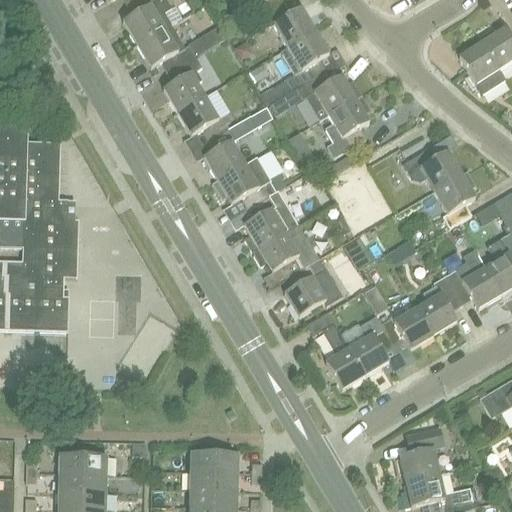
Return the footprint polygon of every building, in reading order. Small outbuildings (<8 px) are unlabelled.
[(116,0),(121,0),(126,9),(140,0),(108,0),(110,4),(116,0)] [(140,0),(126,9),(133,19),(123,25),(137,49),(171,29),(170,28),(163,32),(157,21),(171,12),(164,0),(161,2),(159,0),(140,0)] [(263,19),(284,6),(280,0),(257,0),(260,6),(249,12),(256,23),(263,19)] [(287,51),(314,35),(301,11),(291,17),(284,6),(263,19),(269,30),(274,28),(287,51)] [(160,66),(166,77),(194,60),(187,48),(184,50),(171,29),(137,49),(151,72),(160,66)] [(511,40),(511,42),(505,32),(495,38),(492,33),(479,42),(478,40),(477,40),(498,73),(511,64),(511,40)] [(281,55),(294,78),(286,83),(292,94),(296,91),(325,74),(319,64),(328,58),(314,35),(287,51),(288,51),(281,55)] [(465,51),(468,56),(458,62),(475,88),(498,73),(477,40),(477,41),(478,42),(465,51)] [(244,65),(259,56),(252,45),(237,53),(244,65)] [(163,93),(177,116),(204,100),(196,88),(201,85),(195,75),(201,71),(194,60),(166,77),(173,87),(163,93)] [(352,86),(347,90),(341,79),(331,85),(325,74),(296,91),(303,103),(304,102),(318,125),(327,119),(362,99),(362,98),(360,99),(352,86)] [(265,92),(272,107),(282,102),(275,88),(265,92)] [(369,126),(363,116),(368,113),(360,100),(362,99),(327,119),(333,128),(325,133),(334,147),(327,151),(333,162),(365,143),(359,132),(369,126)] [(204,100),(177,116),(190,139),(200,133),(207,144),(229,131),(222,119),(217,122),(204,100)] [(212,187),(213,187),(244,168),(231,145),(255,131),(248,119),(229,131),(207,144),(213,154),(203,160),(217,184),(212,187)] [(0,335),(68,337),(69,302),(67,302),(62,302),(63,293),(63,283),(77,283),(79,225),(75,225),(67,225),(68,206),(68,205),(59,204),(60,148),(50,147),(26,147),(27,132),(0,131),(0,335)] [(294,156),(305,150),(300,142),(289,148),(294,156)] [(402,167),(411,182),(420,184),(425,181),(433,195),(461,178),(447,155),(437,161),(431,150),(402,167)] [(242,202),(248,212),(275,196),(270,187),(271,186),(256,162),(244,168),(213,187),(221,201),(226,198),(232,208),(242,202)] [(350,168),(346,162),(336,168),(340,174),(350,168)] [(359,170),(333,180),(346,209),(371,199),(359,170)] [(435,237),(448,229),(450,231),(472,218),(465,208),(475,202),(469,192),(475,189),(467,176),(468,175),(468,174),(461,178),(433,195),(447,217),(429,228),(435,237)] [(298,199),(315,192),(312,184),(294,190),(298,199)] [(321,195),(328,212),(339,208),(332,190),(321,195)] [(276,195),(275,196),(248,212),(254,223),(244,229),(251,239),(247,241),(255,254),(297,229),(276,195)] [(322,252),(340,241),(325,217),(307,228),(322,252)] [(289,281),(310,268),(319,262),(312,251),(311,252),(297,229),(255,254),(264,269),(267,267),(273,276),(282,270),(289,281)] [(487,250),(496,265),(485,272),(504,303),(511,298),(511,239),(510,236),(487,250)] [(358,242),(343,251),(347,256),(361,247),(358,242)] [(300,321),(325,305),(327,309),(343,299),(326,272),(316,278),(310,268),(289,281),(295,291),(284,297),(300,321)] [(504,303),(485,272),(462,286),(455,274),(444,280),(461,309),(472,302),(477,312),(500,298),(503,303),(504,303)] [(426,306),(418,311),(417,312),(433,339),(456,325),(450,315),(461,309),(444,280),(433,287),(435,290),(422,299),(426,306)] [(433,339),(417,312),(403,320),(400,315),(380,327),(393,350),(404,343),(409,353),(433,339)] [(322,334),(337,360),(326,367),(341,393),(364,379),(349,353),(348,353),(327,317),(305,329),(312,340),(322,334)] [(349,353),(364,379),(389,365),(383,356),(393,350),(380,327),(376,321),(360,330),(367,342),(349,353)] [(42,391),(66,391),(67,368),(42,366),(42,391)] [(511,383),(480,403),(491,421),(511,408),(511,383)] [(400,460),(405,486),(440,478),(434,452),(444,450),(440,432),(406,440),(410,458),(400,460)] [(190,476),(239,477),(239,458),(190,457),(190,476)] [(59,459),(59,478),(107,479),(108,460),(59,459)] [(26,477),(37,477),(38,467),(27,467),(26,477)] [(252,477),(263,478),(263,468),(252,467),(252,477)] [(239,477),(190,476),(189,494),(238,495),(239,477)] [(37,487),(37,477),(26,477),(26,487),(37,487)] [(262,488),(263,478),(252,477),(252,487),(262,488)] [(59,478),(58,496),(107,497),(107,479),(59,478)] [(445,503),(440,478),(405,486),(408,495),(402,497),(405,511),(440,504),(441,511),(467,511),(474,510),(471,497),(445,503)] [(117,504),(148,502),(147,479),(116,480),(117,504)] [(12,511),(13,494),(2,493),(1,511),(12,511)] [(237,511),(238,495),(189,494),(189,511),(199,511),(237,511)] [(58,496),(57,511),(106,511),(107,497),(58,496)] [(25,511),(36,511),(37,503),(26,503),(25,511)] [(250,511),(261,511),(262,504),(251,503),(250,511)]
